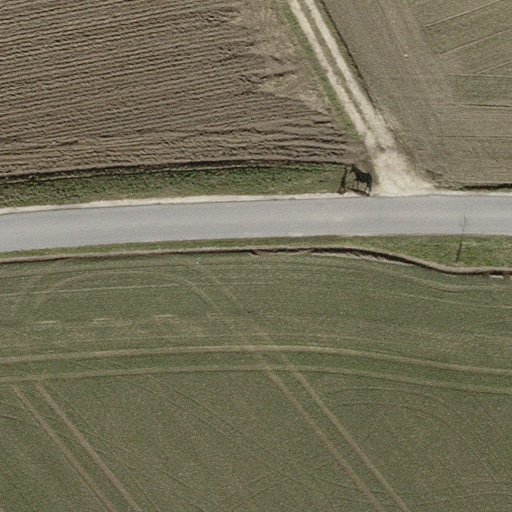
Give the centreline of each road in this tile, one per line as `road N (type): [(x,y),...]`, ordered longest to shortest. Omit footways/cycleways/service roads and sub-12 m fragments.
road 1 (unclassified): [(511,225),(0,235)]
road 2 (track): [(296,0),(347,103),(428,226)]
